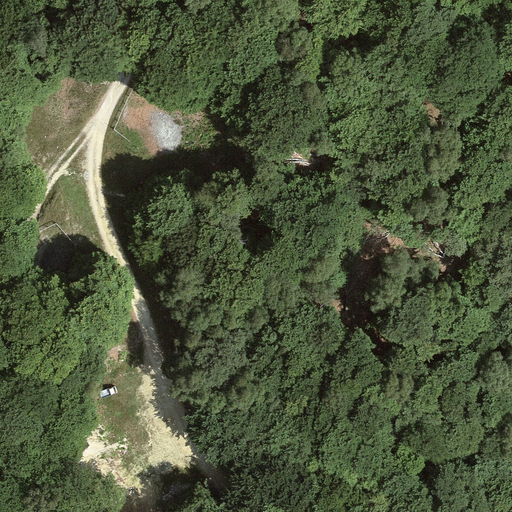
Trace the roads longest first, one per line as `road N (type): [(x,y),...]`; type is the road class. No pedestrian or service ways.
road 1 (track): [(172,0),(106,107),(94,167),(105,233),(249,511)]
road 2 (track): [(0,270),(106,107)]
